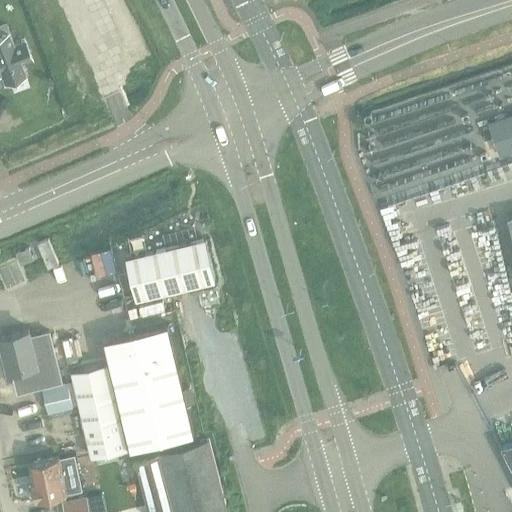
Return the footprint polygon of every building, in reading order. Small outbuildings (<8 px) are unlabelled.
[(25,41),(15,45),(8,26),(0,29),(0,90),(1,90),(4,83),(25,76),(21,63),(32,60),(25,41)] [(511,115),(490,123),(502,157),(511,153),(511,115)] [(511,215),(500,218),(511,269),(511,215)] [(206,239),(126,258),(136,299),(215,280),(206,239)] [(47,241),(39,244),(50,269),(58,266),(47,241)] [(28,248),(16,254),(22,265),(33,260),(28,248)] [(216,288),(199,292),(202,306),(220,302),(216,288)] [(132,450),(196,436),(168,326),(107,340),(132,450)] [(42,388),(64,383),(57,356),(37,361),(29,330),(3,337),(11,371),(27,367),(30,378),(39,376),(42,388)] [(94,458),(128,450),(109,365),(74,373),(94,458)] [(49,414),(74,408),(68,383),(43,389),(49,414)] [(228,511),(210,441),(159,454),(136,460),(149,511),(228,511)] [(69,494),(84,491),(77,455),(62,458),(31,464),(35,485),(32,489),(33,494),(38,498),(38,500),(69,494)] [(65,511),(91,511),(88,497),(63,502),(65,511)]
